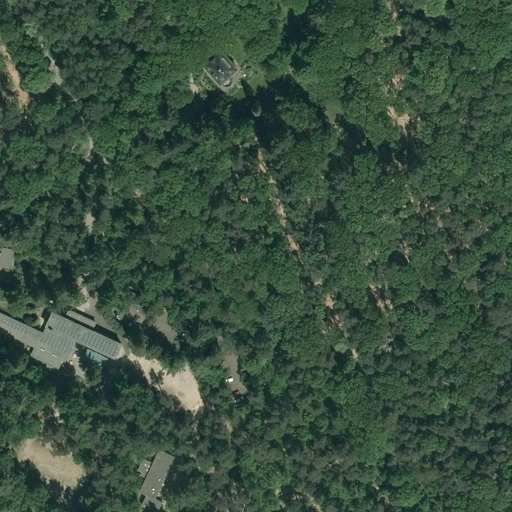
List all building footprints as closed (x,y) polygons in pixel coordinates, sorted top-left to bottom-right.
[(230,79),(227,75),(236,68),(219,48),(203,62),(220,82),(221,81),(224,84),(225,85),(226,85),(227,86),(229,85),(230,85),(231,84),(231,83),(231,81),(231,80),(230,79)] [(159,106),(174,91),(166,83),(151,98),(159,106)] [(153,251),(147,244),(142,248),(125,228),(121,223),(113,230),(134,255),(140,262),(153,251)] [(0,266),(11,268),(15,249),(0,246),(0,266)] [(129,292),(124,302),(138,308),(142,297),(129,292)] [(32,355),(58,368),(72,337),(115,357),(121,343),(93,330),(96,322),(68,309),(65,317),(53,311),(46,325),(50,326),(44,338),(37,335),(39,330),(0,311),(0,330),(36,347),(32,355)] [(155,498),(174,456),(159,448),(152,462),(143,458),(136,473),(145,477),(139,491),(146,495),(141,505),(155,511),(156,511),(162,501),(155,498)]
